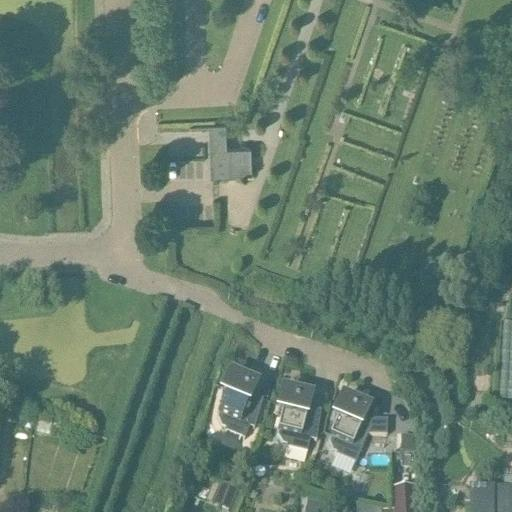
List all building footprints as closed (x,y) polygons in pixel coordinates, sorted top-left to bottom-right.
[(212,162),(212,174),(251,173),(250,147),(217,148),(218,161),(212,162)] [(224,433),(244,442),(249,429),(254,431),(263,402),(252,398),(256,387),(230,376),(221,398),(224,400),(218,416),(219,417),(218,421),(221,429),(225,431),(224,433)] [(286,450),(307,455),(310,442),(316,443),(320,414),(308,411),(311,399),(283,392),(277,416),(281,417),(277,434),(278,434),(278,438),(282,446),(286,447),(286,450)] [(335,457),(355,465),(367,438),(386,438),(386,422),(369,422),(368,424),(364,422),(369,411),(342,400),(333,422),(336,424),(329,440),(331,441),(329,444),(333,453),(336,455),(335,457)] [(414,511),(414,489),(392,490),(392,511),(414,511)] [(473,491),(473,511),(508,511),(508,490),(473,491)]
